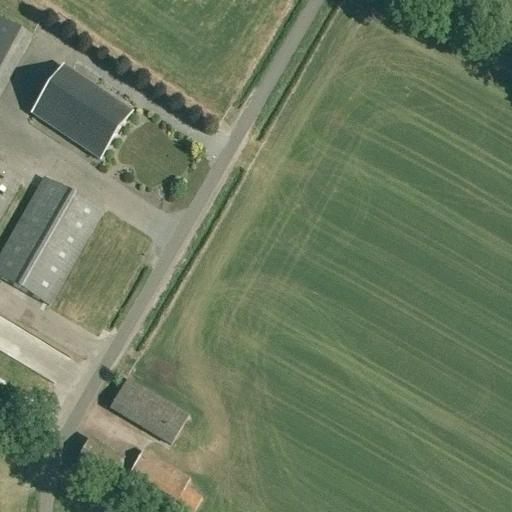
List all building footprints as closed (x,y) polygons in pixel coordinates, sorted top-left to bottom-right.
[(0,94),(31,38),(0,20),(0,94)] [(100,161),(132,114),(63,68),(31,114),(100,161)] [(0,219),(22,181),(0,167),(0,219)] [(0,257),(0,278),(49,307),(103,213),(44,180),(0,257)] [(127,381),(110,410),(171,446),(188,417),(127,381)] [(130,474),(195,511),(202,500),(185,490),(190,481),(143,453),(130,474)]
